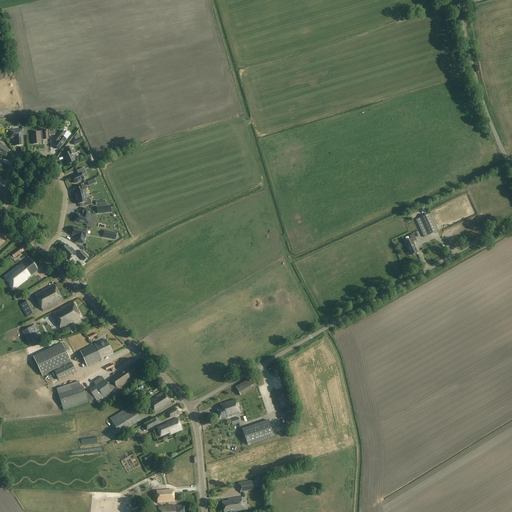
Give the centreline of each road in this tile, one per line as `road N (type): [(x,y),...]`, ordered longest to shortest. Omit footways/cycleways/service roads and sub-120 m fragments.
road 1 (unclassified): [(189,407),(511,222)]
road 2 (tertiary): [(189,407),(42,251)]
road 3 (residential): [(42,251),(59,234),(66,199),(51,155),(15,158),(1,213)]
road 4 (unclassified): [(511,169),(484,106),(455,0)]
